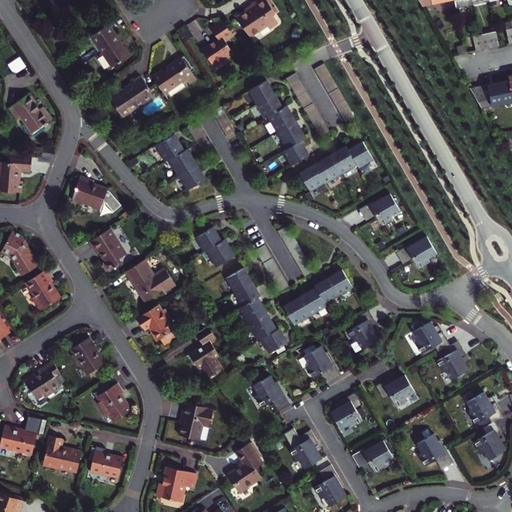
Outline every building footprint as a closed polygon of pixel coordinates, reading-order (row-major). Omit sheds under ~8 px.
[(56,0),(64,11),(79,0),(56,0)] [(255,0),(250,4),(250,5),(252,7),(246,11),(245,9),(235,16),(248,34),(256,29),(258,31),(267,24),(269,27),(276,22),(272,15),(275,13),(265,0),(255,0)] [(225,57),(226,58),(234,53),(226,41),(229,39),(216,20),(214,20),(214,25),(211,27),(218,38),(202,48),(213,65),(225,57)] [(229,39),(233,36),(230,30),(224,21),(216,20),(229,39)] [(113,69),(131,58),(122,45),(123,44),(111,25),(102,31),(92,38),(113,69)] [(484,51),(501,47),(498,33),(481,37),(484,51)] [(474,38),(477,52),(484,51),(481,37),(474,38)] [(122,45),(131,58),(132,57),(123,44),(122,45)] [(157,72),(168,89),(180,80),(181,82),(186,79),(193,74),(189,68),(191,66),(183,54),(181,56),(166,66),(168,69),(165,71),(163,68),(157,72)] [(166,66),(181,56),(180,54),(165,64),(166,66)] [(9,73),(20,65),(13,55),(2,62),(9,73)] [(343,121),(352,116),(325,63),(316,68),(343,121)] [(152,75),(163,92),(167,89),(168,89),(157,72),(152,75)] [(286,79),(302,104),(311,98),(294,73),(286,79)] [(196,78),(193,74),(186,79),(189,83),(196,78)] [(123,117),(154,95),(141,77),(135,81),(135,82),(111,99),(123,117)] [(248,91),(256,105),(274,94),(266,80),(248,91)] [(511,82),(511,81),(472,89),(483,109),(493,106),(493,103),(505,100),(506,103),(511,101),(511,82)] [(17,116),(19,114),(32,130),(50,115),(41,103),(37,106),(33,100),(34,99),(27,90),(8,105),(17,116)] [(282,108),(274,94),(256,105),(264,119),(267,117),(282,108)] [(313,102),(303,108),(319,136),(329,130),(313,102)] [(267,117),(276,133),(295,122),(286,105),(282,108),(267,117)] [(213,111),(230,139),(239,133),(223,106),(213,111)] [(189,126),(206,155),(216,149),(200,119),(189,126)] [(276,133),(286,149),(300,141),(305,138),(295,122),(276,133)] [(157,144),(167,161),(170,159),(186,150),(176,133),(157,144)] [(255,157),(276,145),(271,136),(249,148),(255,157)] [(286,149),(282,151),(290,166),(308,155),(300,141),(286,149)] [(356,166),(357,169),(372,161),(361,142),(346,150),(356,166)] [(328,156),(340,175),(356,166),(346,150),(344,146),(328,156)] [(186,150),(170,159),(180,176),(181,175),(199,165),(189,148),(186,150)] [(23,179),(21,179),(17,179),(17,175),(19,175),(19,167),(31,167),(31,153),(21,153),(8,152),(8,161),(0,160),(0,174),(1,174),(0,185),(0,189),(22,190),(23,179)] [(328,156),(313,165),(323,184),(324,184),(340,175),(328,156)] [(199,165),(181,175),(189,189),(207,179),(199,165)] [(299,173),(309,191),(323,184),(313,165),(299,173)] [(17,179),(21,179),(22,169),(30,170),(31,167),(19,167),(19,175),(17,175),(17,179)] [(80,173),(70,197),(82,202),(83,199),(92,203),(91,205),(99,208),(102,201),(105,202),(112,211),(120,204),(109,190),(107,189),(107,187),(92,181),(93,178),(80,173)] [(371,204),(376,213),(374,214),(375,216),(380,225),(391,219),(390,216),(399,211),(388,193),(381,197),(371,204)] [(374,214),(376,213),(371,204),(381,197),(381,196),(358,209),(365,221),(375,216),(374,214)] [(196,237),(205,251),(208,249),(223,240),(214,226),(196,237)] [(287,226),(278,232),(305,277),(314,271),(287,226)] [(107,228),(88,240),(95,251),(97,250),(103,260),(102,261),(101,264),(105,269),(109,270),(121,262),(114,250),(121,246),(113,234),(111,235),(107,228)] [(25,236),(13,230),(2,251),(10,255),(15,263),(12,265),(15,270),(17,269),(21,275),(40,264),(33,252),(31,253),(22,239),(23,239),(24,238),(25,236)] [(425,260),(434,254),(424,237),(417,241),(406,247),(411,257),(409,258),(410,259),(415,269),(427,263),(425,260)] [(22,239),(31,253),(33,252),(24,238),(23,239),(22,239)] [(208,249),(218,266),(236,255),(226,239),(223,240),(208,249)] [(411,257),(406,247),(417,241),(416,240),(393,253),(400,265),(404,262),(407,260),(410,259),(409,258),(411,257)] [(264,244),(255,249),(279,291),(289,286),(264,244)] [(161,289),(162,291),(173,284),(163,268),(152,274),(144,261),(143,259),(124,270),(143,300),(161,289)] [(253,281),(245,267),(243,268),(226,278),(234,292),(253,281)] [(40,311),(60,298),(50,283),(52,282),(53,281),(46,269),(24,283),(33,296),(32,297),(40,311)] [(338,296),(351,288),(341,269),(327,278),(338,296)] [(324,304),(338,296),(327,278),(314,285),(315,287),(324,304)] [(261,295),(253,281),(234,292),(243,306),(258,297),(261,295)] [(50,283),(60,298),(61,297),(52,282),(50,283)] [(299,297),(310,316),(326,306),(324,304),(315,287),(299,297)] [(243,306),(239,308),(249,324),(267,313),(258,297),(243,306)] [(283,306),(294,325),(310,316),(299,297),(283,306)] [(174,337),(170,331),(173,329),(166,318),(168,317),(163,308),(161,310),(156,303),(148,309),(135,317),(142,328),(147,325),(150,330),(149,331),(155,340),(158,338),(162,344),(174,337)] [(371,317),(367,311),(365,312),(355,318),(359,324),(371,317)] [(267,313),(249,324),(258,340),(262,338),(277,329),(267,313)] [(0,337),(9,332),(0,317),(0,337)] [(359,324),(346,331),(353,343),(356,341),(361,350),(378,339),(374,332),(371,327),(375,324),(371,317),(359,324)] [(418,354),(431,346),(443,339),(438,332),(434,334),(431,329),(427,322),(409,332),(415,341),(412,342),(418,354)] [(200,372),(204,378),(210,374),(211,376),(218,371),(211,359),(214,357),(207,345),(212,341),(204,327),(190,335),(198,347),(182,357),(187,364),(189,363),(194,370),(200,372)] [(262,338),(270,352),(288,342),(279,328),(277,329),(262,338)] [(443,339),(431,346),(435,353),(442,348),(447,346),(443,339)] [(72,370),(75,369),(80,377),(83,374),(86,380),(97,373),(94,367),(97,366),(88,352),(90,351),(83,340),(63,352),(66,357),(65,358),(72,370)] [(442,348),(446,355),(458,348),(454,341),(447,346),(442,348)] [(322,368),(331,363),(325,352),(321,345),(304,355),(309,364),(306,366),(312,377),(322,371),(324,371),(322,368)] [(446,355),(433,362),(440,373),(443,372),(448,380),(465,370),(461,363),(458,357),(462,355),(458,348),(446,355)] [(327,351),(325,352),(331,363),(322,368),(324,371),(322,371),(328,381),(340,374),(327,351)] [(35,375),(25,381),(36,399),(42,395),(44,398),(54,392),(52,389),(60,384),(47,363),(39,368),(41,372),(35,375)] [(387,394),(394,407),(406,400),(404,397),(412,392),(402,374),(395,379),(390,382),(387,378),(380,382),(387,394)] [(272,398),(282,393),(275,382),(271,375),(254,385),(259,394),(256,396),(263,407),(273,401),(274,400),(272,398)] [(112,419),(129,408),(119,392),(121,391),(122,390),(117,381),(97,393),(100,399),(99,400),(97,401),(104,413),(107,412),(108,411),(112,419)] [(277,381),(275,382),(282,393),(272,398),(274,400),(273,401),(278,410),(290,403),(277,381)] [(387,394),(380,382),(374,385),(381,397),(387,394)] [(119,392),(129,408),(131,407),(121,391),(119,392)] [(360,404),(353,392),(347,396),(354,408),(360,404)] [(484,400),(479,393),(462,403),(467,412),(464,413),(471,424),(484,417),(496,410),(491,403),(487,405),(484,400)] [(354,408),(347,396),(339,400),(342,405),(336,408),(329,412),(340,430),(349,424),(350,427),(362,420),(354,408)] [(202,440),(209,411),(210,409),(204,407),(182,401),(178,415),(182,416),(180,422),(179,422),(176,434),(196,439),(196,438),(202,440)] [(490,422),(499,416),(496,410),(484,417),(487,423),(490,422)] [(23,427),(22,429),(2,424),(0,431),(0,445),(30,452),(34,433),(36,433),(40,418),(26,415),(23,427)] [(482,435),(494,428),(490,422),(487,423),(479,429),(482,435)] [(315,436),(311,429),(299,436),(294,428),(284,433),(292,448),(315,436)] [(482,435),(470,443),(476,454),(479,452),(484,461),(502,450),(498,444),(494,438),(499,435),(494,428),(482,435)] [(60,436),(47,433),(40,463),(53,466),(54,465),(74,470),(79,448),(68,446),(67,447),(58,445),(58,443),(60,436)] [(432,433),(415,443),(420,452),(417,454),(424,465),(433,459),(435,458),(434,456),(443,451),(437,440),(432,433)] [(299,459),(304,468),(322,458),(318,451),(314,446),(319,443),(315,436),(292,448),(290,450),(296,461),(299,459)] [(367,460),(373,471),(384,464),(383,462),(392,457),(381,439),(374,443),(364,449),(369,458),(366,460),(367,460)] [(438,439),(437,440),(443,451),(434,456),(435,458),(433,459),(439,469),(451,462),(438,439)] [(351,455),(357,466),(367,460),(366,460),(369,458),(364,449),(374,443),(374,442),(351,455)] [(231,468),(223,473),(235,493),(244,487),(243,485),(256,477),(251,468),(249,464),(256,460),(244,443),(231,451),(238,461),(239,463),(231,468)] [(30,452),(0,445),(0,446),(30,454),(30,452)] [(95,471),(94,473),(108,476),(108,474),(116,476),(121,457),(102,452),(103,447),(93,445),(87,469),(95,471)] [(249,464),(251,468),(258,463),(256,460),(249,464)] [(344,487),(331,464),(319,471),(324,480),(326,480),(327,482),(336,476),(343,487),(344,487)] [(176,501),(180,485),(188,487),(191,473),(162,466),(157,482),(155,481),(152,494),(176,501)] [(324,495),(330,504),(347,494),(343,487),(336,476),(327,482),(326,480),(324,480),(315,486),(321,497),(324,495)] [(18,511),(23,500),(22,499),(12,496),(0,492),(0,511),(14,511),(15,511),(17,511),(18,511)]
